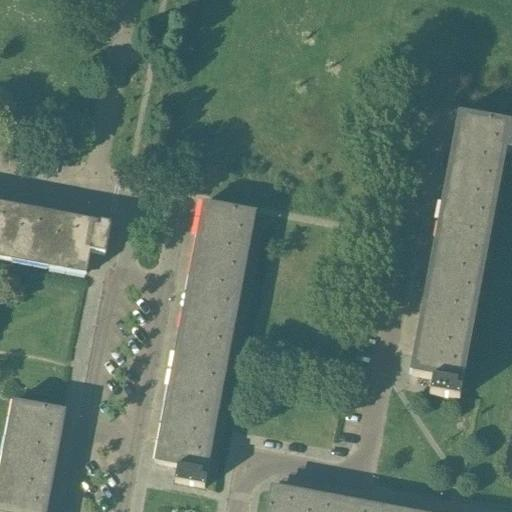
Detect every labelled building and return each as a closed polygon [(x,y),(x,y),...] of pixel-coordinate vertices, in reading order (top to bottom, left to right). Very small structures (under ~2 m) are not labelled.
[(432,381),(430,396),(460,402),(462,391),(457,390),(501,152),(511,154),(511,149),(511,126),(461,117),(412,377),(432,381)] [(177,470),(175,485),(205,491),(207,480),(202,479),(252,213),(206,204),(157,466),(177,470)] [(100,230),(76,226),(0,211),(0,258),(87,275),(91,254),(106,257),(112,227),(101,225),(100,230)] [(0,488),(0,511),(42,511),(61,412),(16,404),(0,488)] [(370,511),(270,494),(267,511),(370,511)]
